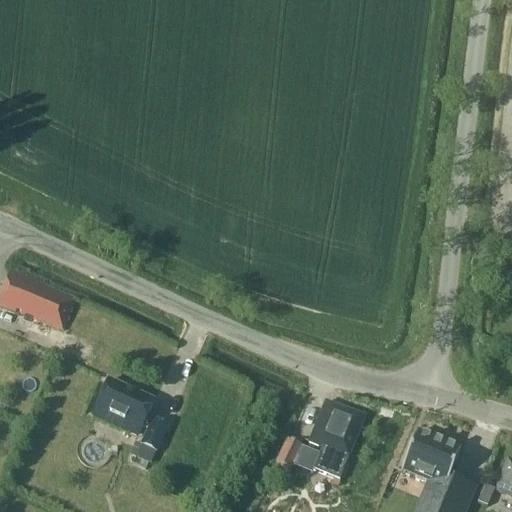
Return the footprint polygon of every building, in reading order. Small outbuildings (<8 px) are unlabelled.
[(0,297),(0,306),(62,331),(74,300),(9,274),(0,297)] [(151,421),(150,423),(145,421),(153,403),(107,382),(94,411),(140,432),(141,429),(147,431),(140,446),(155,453),(167,428),(151,421)] [(321,450),(318,459),(312,472),(338,482),(343,469),(364,418),(324,404),(308,444),(321,450)] [(417,433),(400,473),(435,488),(436,488),(426,511),(466,511),(475,490),(449,479),(451,473),(460,451),(417,433)] [(290,471),(301,449),(286,442),(276,464),(290,471)] [(494,492),(511,499),(511,464),(506,462),(494,492)] [(493,490),(483,487),(476,504),(486,508),(493,490)]
